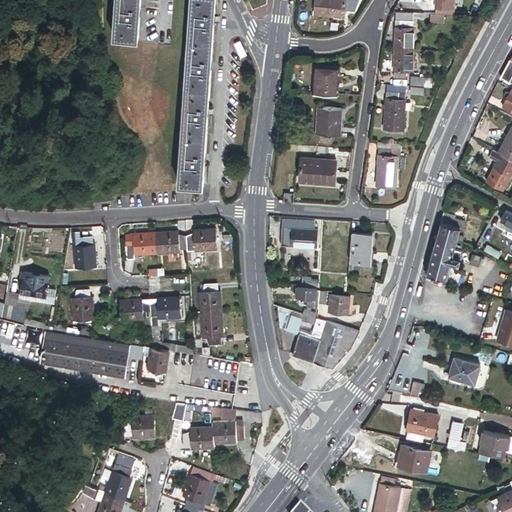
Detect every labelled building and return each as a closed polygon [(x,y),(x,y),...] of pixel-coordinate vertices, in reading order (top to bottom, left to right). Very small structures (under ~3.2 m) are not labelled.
[(121,0),(120,25),(145,27),(146,0),(121,0)] [(195,0),(183,184),(208,185),(220,0),(195,0)] [(317,0),(316,11),(346,14),(346,8),(356,9),(359,0),(317,0)] [(455,0),(429,0),(429,1),(431,4),(440,5),(440,13),(448,13),(455,14),(455,0)] [(397,18),(395,47),(413,48),(415,19),(397,18)] [(413,48),(395,47),(394,75),(407,76),(407,68),(412,69),(413,48)] [(511,59),(502,77),(510,81),(510,80),(511,81),(511,59)] [(323,67),(321,93),(346,94),(348,68),(323,67)] [(412,75),(411,83),(431,84),(432,76),(412,75)] [(406,92),(387,90),(387,100),(383,99),(383,103),(386,103),(385,128),(404,129),(405,107),(411,108),(412,100),(406,100),(406,92)] [(511,90),(510,94),(508,98),(503,107),(511,111),(511,90)] [(325,107),(324,133),(349,135),(350,109),(325,107)] [(511,128),(500,151),(511,157),(511,128)] [(382,147),(380,147),(377,183),(395,184),(396,166),(406,166),(406,155),(402,155),(403,142),(383,141),(382,147)] [(511,175),(511,174),(511,157),(500,151),(493,148),(490,154),(499,159),(495,166),(511,175)] [(293,159),(292,180),(326,182),(328,161),(293,159)] [(504,189),(511,175),(495,166),(488,180),(504,189)] [(276,192),(275,202),(284,203),(285,193),(276,192)] [(511,212),(506,210),(501,219),(511,225),(511,212)] [(456,215),(445,212),(442,221),(462,227),(462,228),(463,229),(466,221),(455,218),(456,215)] [(282,228),(293,228),(317,229),(317,225),(313,225),(313,220),(282,220),(282,228)] [(438,235),(458,241),(460,236),(462,228),(462,227),(442,221),(438,235)] [(292,246),(293,228),(282,228),(281,246),(292,246)] [(317,229),(293,228),(292,246),(318,247),(319,229),(317,229)] [(194,236),(186,237),(186,248),(195,247),(195,251),(217,249),(215,229),(194,230),(194,236)] [(186,248),(186,237),(179,238),(178,231),(156,233),(158,253),(180,252),(179,248),(186,248)] [(158,253),(156,233),(133,235),(133,241),(126,242),(127,253),(134,253),(134,255),(158,253)] [(372,235),(351,234),(349,262),(370,263),(372,235)] [(456,249),(458,241),(438,235),(427,273),(447,279),(451,266),(452,262),(454,256),(456,249)] [(76,268),(95,267),(93,245),(91,245),(90,237),(79,238),(79,247),(74,247),(76,268)] [(134,253),(127,253),(127,262),(135,261),(134,255),(134,253)] [(460,257),(454,256),(452,262),(460,264),(462,258),(460,257)] [(475,256),(473,263),(481,265),(483,258),(475,256)] [(451,266),(447,279),(458,283),(464,271),(451,266)] [(46,288),(48,277),(24,273),(21,292),(45,296),(46,288)] [(203,315),(223,313),(221,290),(219,290),(218,284),(207,285),(207,292),(201,292),(203,315)] [(297,287),(296,297),(303,298),(315,299),(316,290),(316,289),(297,287)] [(55,289),(46,288),(45,296),(21,292),(20,298),(18,297),(16,306),(17,306),(14,322),(23,324),(28,299),(52,303),(55,289)] [(73,320),(95,318),(93,296),(90,297),(89,289),(78,290),(79,298),(72,298),(73,320)] [(302,304),(319,308),(319,303),(318,295),(318,290),(316,290),(315,299),(303,298),(302,304)] [(318,290),(318,295),(325,295),(325,303),(326,303),(327,291),(318,290)] [(336,313),(349,314),(350,296),(329,294),(328,313),(331,313),(331,315),(336,316),(336,313)] [(159,304),(150,304),(151,316),(159,316),(160,318),(182,317),(181,296),(158,298),(159,304)] [(151,316),(150,304),(143,305),(142,299),(121,301),(122,321),(144,319),(144,317),(151,316)] [(16,306),(4,303),(1,318),(14,322),(17,306),(16,306)] [(286,329),(292,310),(278,306),(280,327),(286,329)] [(303,314),(315,317),(317,313),(304,309),(303,314)] [(300,319),(302,313),(292,310),(286,329),(296,333),(300,319)] [(511,311),(507,310),(498,340),(511,344),(511,311)] [(225,335),(223,313),(203,315),(204,336),(210,336),(210,344),(223,343),(222,335),(225,335)] [(303,314),(302,313),(300,319),(315,324),(312,334),(316,335),(321,319),(318,318),(315,317),(303,314)] [(159,316),(151,316),(153,347),(171,350),(193,353),(193,346),(161,342),(160,318),(159,316)] [(14,322),(1,318),(0,317),(0,323),(2,324),(0,333),(0,336),(19,341),(22,332),(25,333),(27,325),(23,324),(14,322)] [(326,321),(321,319),(316,335),(318,336),(321,336),(326,321)] [(352,347),(357,336),(352,334),(354,329),(326,321),(321,336),(321,339),(313,362),(333,369),(352,347)] [(53,331),(65,333),(91,337),(91,332),(53,325),(53,331)] [(53,331),(52,331),(46,330),(45,330),(45,334),(43,343),(51,345),(53,331)] [(65,333),(53,331),(51,345),(49,355),(61,357),(64,338),(65,333)] [(292,355),(313,362),(321,339),(317,338),(299,332),(292,355)] [(91,337),(65,333),(64,338),(113,345),(114,341),(91,337)] [(19,341),(0,336),(0,343),(17,348),(19,341)] [(111,366),(113,345),(64,338),(61,357),(61,358),(111,366)] [(132,343),(114,341),(113,345),(111,366),(128,368),(130,357),(132,343)] [(143,358),(145,346),(132,343),(130,357),(143,358)] [(207,355),(207,346),(193,345),(193,353),(207,355)] [(171,350),(153,347),(149,367),(167,370),(169,363),(171,350)] [(236,394),(241,361),(195,354),(190,386),(236,394)] [(454,359),(449,378),(474,386),(480,367),(454,359)] [(195,414),(196,405),(179,403),(174,420),(185,423),(188,413),(195,414)] [(413,408),(410,408),(405,428),(409,429),(407,435),(424,439),(425,433),(432,435),(438,414),(426,411),(427,410),(414,406),(413,408)] [(225,415),(225,409),(214,407),(214,408),(214,415),(225,415)] [(239,410),(225,409),(225,415),(225,419),(239,418),(239,410)] [(137,432),(137,435),(162,432),(159,413),(153,414),(145,415),(135,416),(135,420),(127,421),(128,433),(137,432)] [(214,421),(215,426),(215,442),(239,441),(239,437),(247,437),(246,425),(239,425),(238,420),(214,421)] [(451,421),(445,444),(462,448),(464,443),(458,442),(462,423),(451,421)] [(194,445),(215,445),(215,442),(215,426),(193,427),(193,432),(185,432),(185,444),(193,443),(194,445)] [(511,436),(479,429),(478,434),(482,435),(478,452),(504,458),(506,452),(511,453),(511,439),(511,436)] [(405,452),(402,463),(426,469),(431,449),(404,442),(402,451),(405,452)] [(138,458),(119,452),(114,469),(120,471),(122,464),(135,468),(138,458)] [(107,489),(128,497),(134,482),(131,481),(135,468),(122,464),(120,471),(114,469),(107,489)] [(180,474),(172,472),(170,481),(178,483),(180,474)] [(191,493),(188,502),(200,506),(203,498),(206,499),(213,479),(193,472),(187,492),(191,493)] [(396,511),(401,486),(380,482),(374,511),(396,511)] [(123,511),(128,497),(107,489),(100,510),(105,511),(104,511),(123,511)] [(494,509),(497,508),(499,511),(511,511),(511,489),(490,501),(494,509)] [(198,511),(200,506),(188,502),(186,508),(181,506),(179,511),(198,511)]
